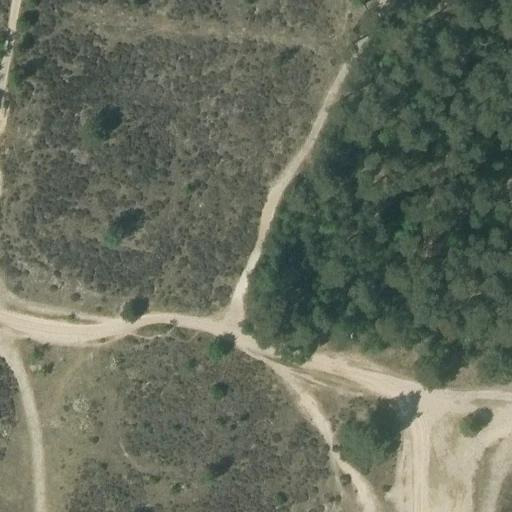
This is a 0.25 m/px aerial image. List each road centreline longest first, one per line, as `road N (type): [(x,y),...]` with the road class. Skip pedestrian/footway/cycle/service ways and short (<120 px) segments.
road 1 (track): [(511,390),(0,302)]
road 2 (track): [(0,334),(33,396),(45,511)]
road 3 (track): [(427,511),(435,379)]
